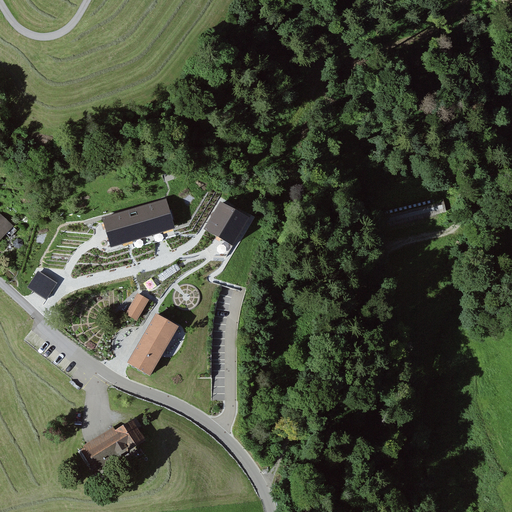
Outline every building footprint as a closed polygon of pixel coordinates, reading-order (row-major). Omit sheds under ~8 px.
[(445,198),(378,214),(392,236),(444,223),(445,198)] [(166,199),(103,218),(112,247),(175,228),(166,199)] [(249,218),(220,202),(204,229),(233,246),(249,218)] [(0,217),(0,245),(16,228),(2,215),(0,217)] [(57,283),(38,271),(27,288),(46,300),(57,283)] [(150,302),(138,295),(125,316),(138,323),(150,302)] [(178,327),(156,314),(127,363),(149,376),(178,327)] [(114,428),(84,447),(98,468),(128,449),(131,452),(146,442),(133,421),(116,432),(114,428)]
